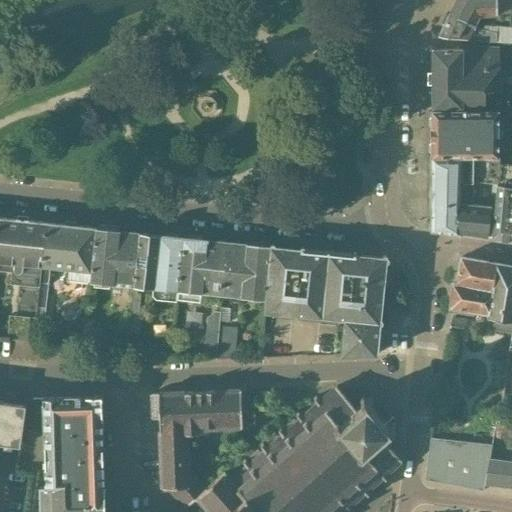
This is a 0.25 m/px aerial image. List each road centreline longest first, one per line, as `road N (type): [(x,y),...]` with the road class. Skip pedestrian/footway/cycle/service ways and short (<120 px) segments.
road 1 (residential): [(390,227),(0,193)]
road 2 (residential): [(34,379),(424,374)]
road 3 (residential): [(390,227),(383,201),(389,0)]
road 4 (residential): [(408,238),(434,283),(424,374)]
road 5 (unknown): [(118,376),(120,510)]
road 6 (residential): [(22,511),(34,379)]
